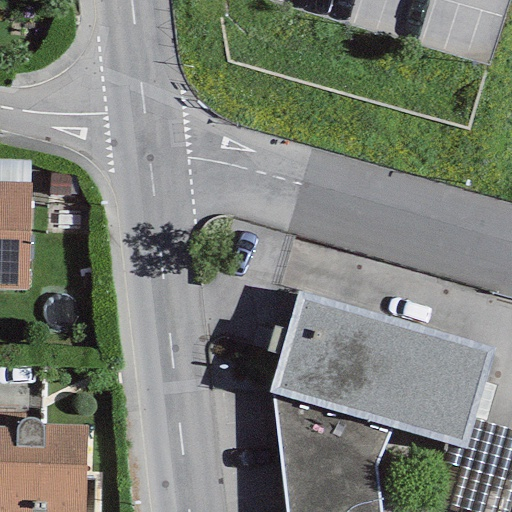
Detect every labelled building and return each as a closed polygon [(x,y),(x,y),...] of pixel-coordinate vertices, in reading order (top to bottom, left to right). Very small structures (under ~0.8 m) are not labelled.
[(0,160),(0,180),(29,181),(29,161),(0,160)] [(70,177),(49,175),(47,193),(68,195),(70,177)] [(0,290),(26,291),(29,181),(0,180),(0,290)] [(493,349),(297,293),(269,392),(283,511),(378,511),(374,467),(392,427),(450,444),(464,448),(473,419),(493,349)] [(0,511),(83,511),(85,427),(44,425),(34,418),(27,417),(18,423),(16,428),(0,427),(0,511)] [(507,511),(511,497),(511,429),(473,419),(464,448),(450,444),(444,464),(461,469),(450,504),(475,511),(478,511),(507,511)]
